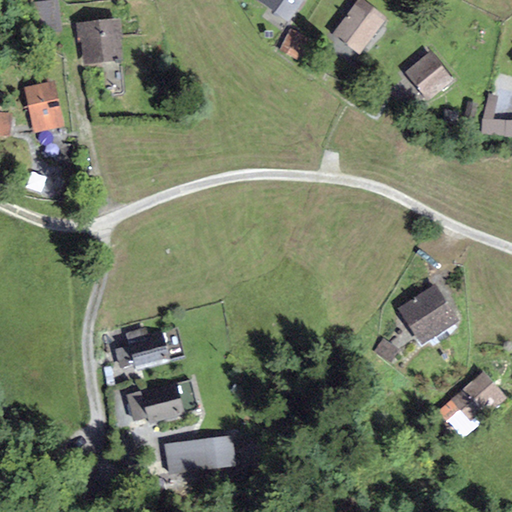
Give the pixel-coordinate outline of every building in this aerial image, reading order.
[(304,0),(256,0),(289,22),(304,0)] [(388,18),(364,0),(357,0),(332,35),(360,55),(388,18)] [(61,32),(59,1),(34,2),(37,34),(61,32)] [(121,19),(76,23),(78,42),(82,42),(84,63),(123,60),(121,39),(123,39),(121,19)] [(311,40),(290,29),(279,51),(300,61),(311,40)] [(454,81),(431,52),(405,72),(428,101),(454,81)] [(54,81),(23,88),(33,133),(64,127),(54,81)] [(497,96),(489,95),(487,119),(511,121),(511,111),(496,110),(497,96)] [(474,112),(475,103),(466,102),(465,111),(474,112)] [(12,114),(0,113),(0,136),(10,138),(12,114)] [(459,321),(436,284),(397,309),(421,346),(459,321)] [(146,329),(126,334),(130,349),(116,353),(120,368),(134,364),(136,372),(171,362),(163,333),(149,337),(146,329)] [(400,351),(383,339),(374,353),(391,364),(400,351)] [(483,371),(438,411),(458,434),(473,420),(477,425),(508,398),(483,371)] [(127,395),(134,421),(147,418),(148,424),(185,414),(176,384),(143,394),(142,391),(127,395)] [(232,436),(165,446),(170,482),(237,472),(232,436)]
